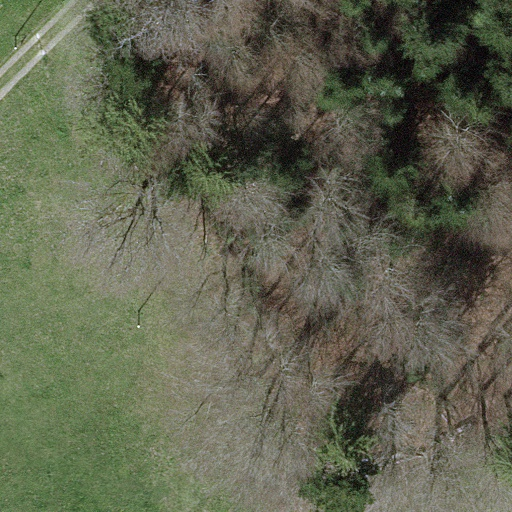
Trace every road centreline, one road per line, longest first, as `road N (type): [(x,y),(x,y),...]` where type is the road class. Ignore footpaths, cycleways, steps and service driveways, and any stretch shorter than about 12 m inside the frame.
road 1 (track): [(345,511),(511,433)]
road 2 (track): [(0,85),(88,0)]
